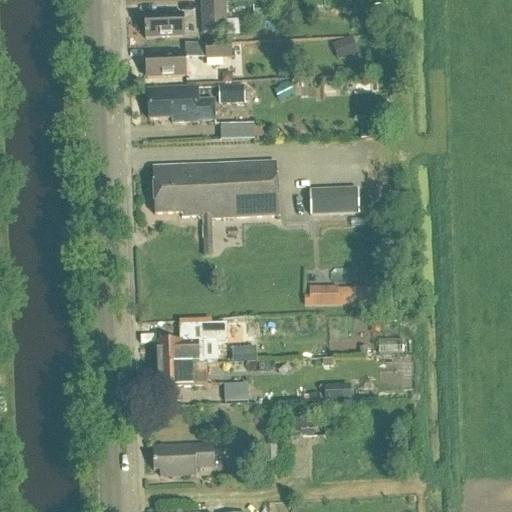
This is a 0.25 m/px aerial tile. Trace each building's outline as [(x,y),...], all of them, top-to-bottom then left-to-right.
[(201,7),(203,39),(227,38),(226,6),(201,7)] [(184,20),(144,22),(145,43),(185,41),(184,20)] [(205,49),(206,65),(232,64),(231,47),(205,49)] [(185,60),(145,62),(147,84),(186,82),(185,60)] [(244,90),(218,91),(219,109),(245,108),(244,90)] [(198,92),(148,94),(149,123),(173,122),(173,128),(216,126),(215,103),(199,104),(198,92)] [(215,127),(216,141),(249,141),(249,127),(215,127)] [(276,166),(153,171),(155,218),(181,217),(182,223),(278,219),(276,166)] [(359,219),(358,195),(346,195),(347,219),(359,219)] [(309,309),(338,309),(338,291),(308,291),(309,309)] [(180,329),(180,347),(217,346),(227,345),(227,327),(180,329)] [(218,365),(217,346),(180,347),(155,348),(155,370),(205,368),(205,366),(218,365)] [(227,356),(228,364),(250,362),(250,354),(227,356)] [(155,370),(156,391),(208,389),(207,368),(205,368),(155,370)] [(245,392),(224,393),(225,410),(245,409),(245,392)] [(291,442),(323,442),(323,423),(291,423),(291,442)] [(214,450),(154,453),(155,473),(162,473),(162,480),(196,478),(196,473),(214,472),(214,450)]
